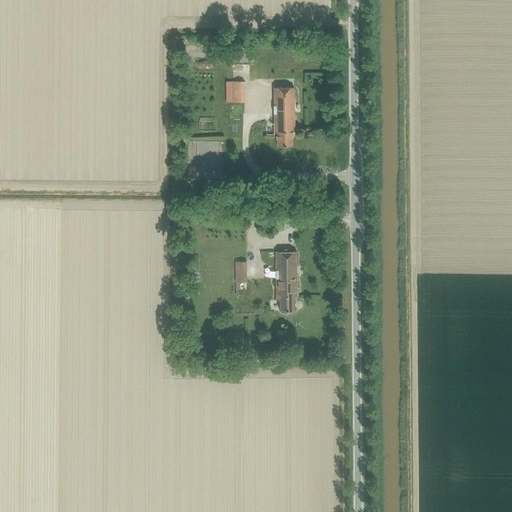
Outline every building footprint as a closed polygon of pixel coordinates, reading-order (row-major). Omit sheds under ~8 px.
[(226,102),(244,102),(243,81),(225,81),(226,102)] [(291,131),(294,131),(293,87),(273,87),(274,135),(277,135),(277,146),(282,146),(282,145),(291,145),(291,131)] [(293,296),(296,296),(296,252),(276,252),(276,300),(279,300),(279,311),(284,311),(284,310),(293,310),(293,296)] [(197,257),(185,257),(185,292),(197,292),(197,257)] [(246,283),(246,261),(234,261),(234,283),(246,283)]
